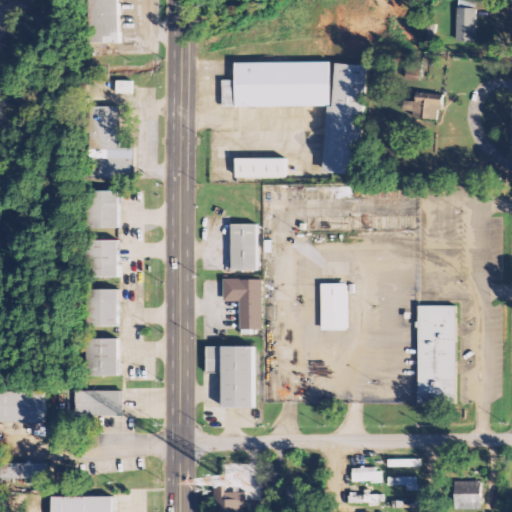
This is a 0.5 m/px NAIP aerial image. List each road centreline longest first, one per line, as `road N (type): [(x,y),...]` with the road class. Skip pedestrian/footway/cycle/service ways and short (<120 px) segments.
road 1 (tertiary): [(183,0),(180,511)]
road 2 (residential): [(180,441),(511,440)]
